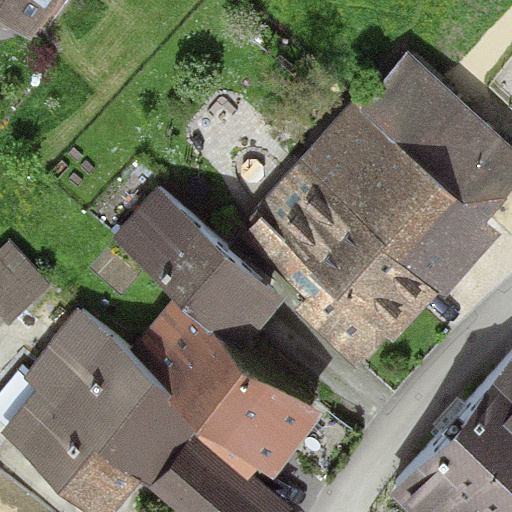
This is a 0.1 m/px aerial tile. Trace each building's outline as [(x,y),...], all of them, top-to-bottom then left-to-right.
[(0,0),(0,4),(43,32),(63,0),(0,0)] [(511,186),(511,144),(410,55),(367,103),(356,93),(255,206),(400,334),(445,284),(452,290),(507,228),(489,212),(511,186)] [(293,288),(157,181),(113,236),(180,292),(248,344),(293,288)] [(11,237),(0,247),(0,310),(11,323),(54,284),(11,237)] [(248,344),(180,292),(136,348),(176,382),(168,391),(198,415),(275,474),(328,405),(248,344)] [(176,382),(85,304),(26,372),(19,366),(0,387),(0,420),(106,511),(115,511),(147,478),(198,415),(168,391),(176,382)] [(511,511),(511,360),(391,485),(419,511),(447,511),(448,511),(511,511)] [(291,511),(302,500),(198,415),(147,478),(189,511),(291,511)]
